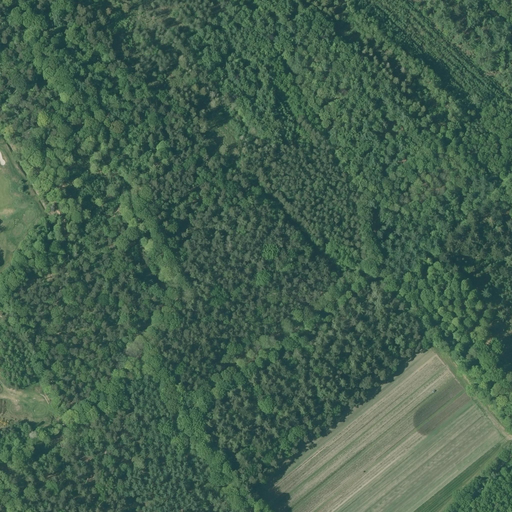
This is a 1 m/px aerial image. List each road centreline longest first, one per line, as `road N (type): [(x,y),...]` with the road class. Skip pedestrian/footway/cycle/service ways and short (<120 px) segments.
road 1 (track): [(11,0),(178,291),(124,378),(85,412)]
road 2 (track): [(511,131),(478,172),(473,205),(435,265),(439,286),(488,311),(487,330),(466,359),(511,420)]
road 3 (track): [(85,412),(52,382),(46,354),(63,274),(63,222),(0,109)]
road 4 (track): [(423,224),(360,198),(279,57),(224,0)]
road 5 (track): [(423,224),(363,279),(182,413)]
road 6 (track): [(137,360),(170,392),(250,511)]
